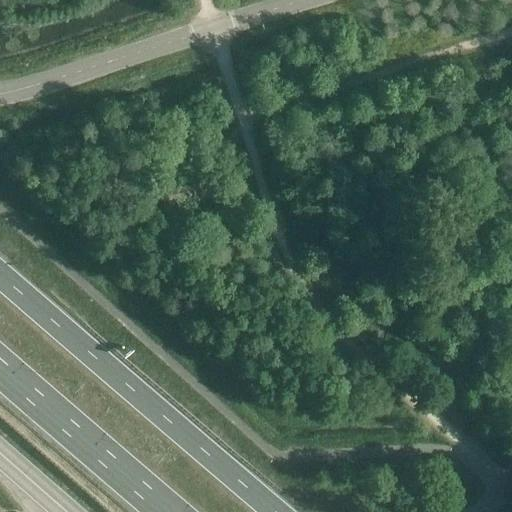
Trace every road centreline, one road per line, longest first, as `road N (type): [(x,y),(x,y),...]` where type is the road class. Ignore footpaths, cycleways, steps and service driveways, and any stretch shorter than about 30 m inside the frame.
road 1 (trunk): [(275,511),(0,274)]
road 2 (unclassified): [(309,0),(0,94)]
road 3 (trunk): [(0,367),(166,511)]
